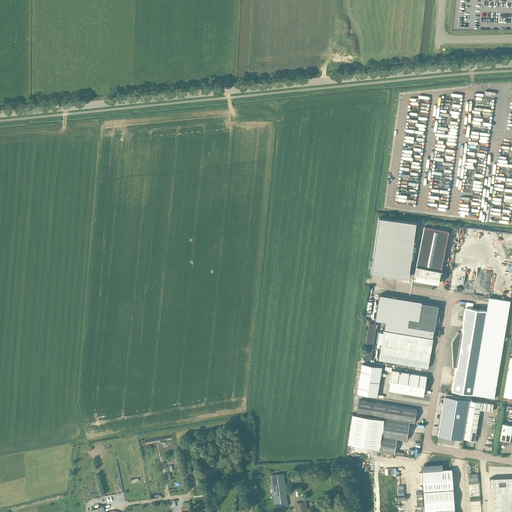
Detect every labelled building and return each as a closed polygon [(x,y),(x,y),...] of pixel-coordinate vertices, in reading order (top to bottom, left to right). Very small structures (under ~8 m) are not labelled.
[(405,261),(410,261),(416,222),(378,217),(370,273),(403,278),(405,261)] [(424,226),(416,266),(414,276),(415,276),(415,279),(438,283),(439,277),(440,272),(442,273),(442,271),(441,271),(449,231),(424,226)] [(433,338),(434,331),(408,326),(409,319),(418,321),(421,303),(422,302),(379,294),(374,321),(385,323),(383,330),(433,338)] [(455,367),(451,391),(494,398),(510,301),(489,297),(486,311),(472,308),(473,303),(466,302),(461,332),(458,331),(451,340),(453,366),(455,367)] [(434,331),(436,321),(439,321),(439,316),(436,316),(438,306),(421,303),(418,321),(409,319),(408,326),(434,331)] [(369,323),(368,327),(363,359),(370,360),(376,324),(369,323)] [(421,370),(422,367),(428,368),(433,338),(383,330),(379,360),(416,366),(415,369),(421,370)] [(511,356),(509,356),(503,397),(511,398),(511,356)] [(382,367),(368,365),(362,364),(357,393),(377,397),(382,367)] [(426,376),(392,370),(388,390),(423,396),(426,376)] [(462,439),(463,438),(469,400),(444,396),(438,435),(462,439)] [(356,414),(368,416),(384,418),(379,448),(379,451),(394,454),(396,439),(406,440),(409,422),(414,423),(416,409),(358,400),(356,414)] [(492,411),(493,404),(469,400),(463,438),(474,440),(479,409),(492,411)] [(384,418),(368,416),(356,414),(352,414),(348,443),(379,448),(384,418)] [(509,444),(511,426),(511,424),(502,423),(499,443),(509,444)] [(424,511),(454,511),(452,469),(441,470),(441,467),(423,468),(423,471),(422,471),(424,511)] [(288,506),(285,488),(283,473),(270,475),(274,507),(288,506)] [(511,511),(511,477),(489,478),(490,486),(494,486),(495,511),(511,511)] [(481,500),(478,481),(473,481),(474,485),(469,486),(471,501),(481,500)] [(296,503),(296,511),(307,511),(306,501),(296,503)]
